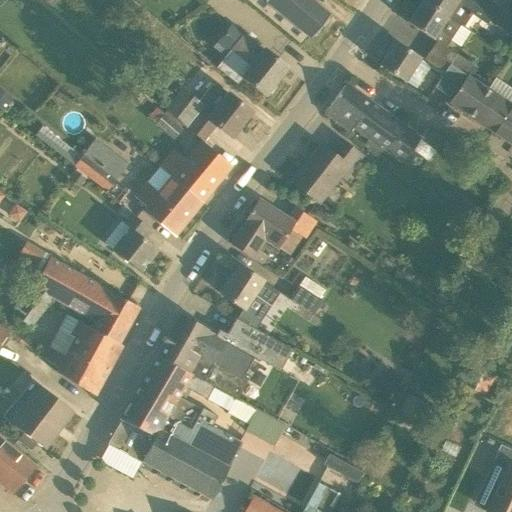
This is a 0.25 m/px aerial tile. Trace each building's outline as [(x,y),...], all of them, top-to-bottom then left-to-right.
[(308,35),(311,37),(330,13),(313,0),(246,0),(301,44),(308,35)] [(421,0),(421,1),(459,27),(460,25),(463,27),(472,15),(486,24),(488,21),(511,37),(511,19),(501,12),(486,0),(421,0)] [(486,0),(501,12),(508,0),(486,0)] [(436,41),(429,51),(449,65),(456,54),(445,46),(459,27),(421,1),(407,22),(436,41)] [(263,50),(242,34),(228,52),(240,62),(243,58),(251,65),(242,77),(265,95),(287,68),(263,50)] [(379,64),(404,81),(405,81),(416,65),(420,58),(394,42),(379,64)] [(429,51),(423,61),(442,75),(449,65),(429,51)] [(456,54),(449,65),(464,75),(471,64),(456,54)] [(449,97),(464,75),(449,65),(442,75),(434,87),(449,97)] [(449,103),(493,132),(510,106),(465,78),(463,82),(449,103)] [(346,83),(345,84),(324,113),(350,132),(352,128),(368,139),(363,147),(378,157),(382,150),(403,163),(420,138),(346,83)] [(214,111),(182,86),(164,109),(204,140),(216,125),(231,137),(251,112),(228,94),(214,111)] [(13,98),(0,87),(0,108),(3,111),(13,98)] [(511,112),(497,135),(511,144),(511,112)] [(155,124),(173,139),(182,129),(164,114),(155,124)] [(35,135),(71,164),(79,154),(42,126),(35,135)] [(420,139),(438,148),(444,136),(426,127),(420,139)] [(104,190),(115,176),(126,162),(95,138),(84,152),(81,151),(79,154),(71,164),(71,165),(104,190)] [(362,156),(340,139),(330,152),(321,144),(292,182),(318,202),(347,167),(351,170),(362,156)] [(178,164),(171,174),(203,201),(230,167),(199,142),(178,164)] [(203,201),(171,174),(157,191),(145,181),(133,196),(142,204),(145,207),(143,210),(171,232),(171,231),(176,235),(203,201)] [(4,195),(0,200),(0,210),(17,223),(25,211),(4,195)] [(259,199),(230,244),(260,264),(266,256),(259,251),(266,240),(276,247),(279,248),(291,229),(306,238),(317,220),(295,207),(288,218),(259,199)] [(463,200),(456,210),(468,219),(475,209),(463,200)] [(139,271),(157,249),(143,238),(150,228),(129,213),(122,222),(120,221),(103,242),(139,271)] [(455,227),(449,246),(464,251),(470,231),(455,227)] [(94,323),(91,327),(119,343),(139,308),(52,259),(39,281),(34,290),(53,300),(94,323)] [(269,307),(280,292),(238,265),(220,293),(244,309),(261,320),(269,307)] [(302,276),(297,285),(318,299),(324,290),(302,276)] [(37,279),(21,301),(40,316),(53,300),(34,290),(39,281),(37,279)] [(309,313),(318,299),(297,285),(288,299),(309,313)] [(156,357),(213,387),(212,388),(234,399),(241,389),(258,359),(279,371),(291,349),(236,318),(227,334),(219,329),(215,336),(210,333),(209,330),(180,314),(157,356),(156,355),(155,357),(156,357)] [(119,343),(91,327),(82,321),(73,339),(60,367),(56,374),(95,395),(122,346),(118,344),(119,343)] [(213,387),(156,357),(120,418),(119,418),(118,419),(120,420),(121,420),(108,443),(141,461),(212,499),(242,445),(210,428),(216,417),(184,399),(189,390),(206,399),(212,388),(213,387)] [(468,385),(487,394),(495,376),(476,367),(468,385)] [(388,370),(374,386),(387,399),(402,382),(388,370)] [(73,411),(33,381),(23,394),(11,384),(7,390),(59,430),(73,411)] [(44,449),(59,430),(7,390),(1,397),(10,404),(0,415),(0,416),(20,433),(16,438),(31,450),(37,443),(44,449)] [(413,397),(403,418),(417,426),(428,404),(413,397)] [(267,418),(268,443),(280,443),(280,418),(267,418)] [(0,484),(12,494),(36,466),(0,436),(0,484)] [(478,457),(493,461),(499,441),(484,436),(478,457)] [(508,467),(487,511),(489,511),(511,511),(511,448),(502,444),(494,460),(508,467)] [(365,472),(330,453),(325,464),(359,483),(365,472)] [(325,511),(336,492),(327,487),(314,511),(325,511)] [(271,511),(275,507),(252,492),(239,511),(271,511)]
